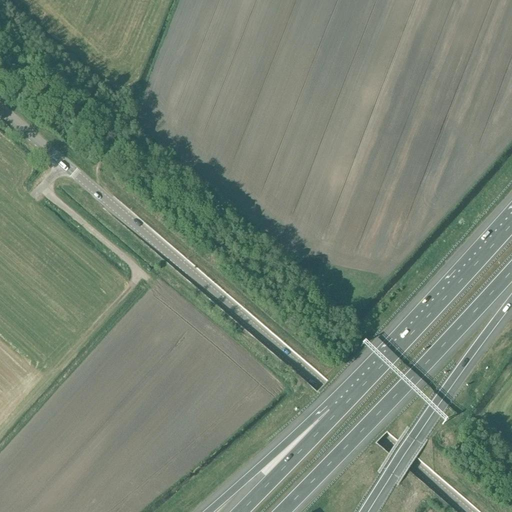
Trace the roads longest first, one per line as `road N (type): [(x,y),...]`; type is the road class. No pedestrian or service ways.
road 1 (tertiary): [(466,511),(0,108)]
road 2 (motorway): [(282,511),(511,268)]
road 3 (motorway): [(363,511),(511,298)]
road 4 (motorway): [(511,224),(336,414)]
road 5 (motorway): [(336,414),(207,511)]
road 6 (motorway): [(336,414),(241,511)]
